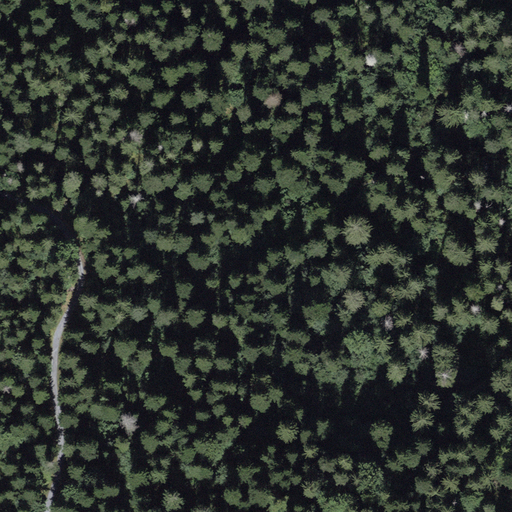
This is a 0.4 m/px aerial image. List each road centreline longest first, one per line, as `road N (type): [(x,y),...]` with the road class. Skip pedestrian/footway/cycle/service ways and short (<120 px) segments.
road 1 (track): [(361,0),(365,178),(351,200),(315,235),(218,288),(123,368),(90,408),(55,480)]
road 2 (track): [(47,511),(60,451),(55,346),(78,298),(81,268),(59,221),(0,191)]
road 3 (track): [(511,29),(474,83),(365,178)]
road 4 (track): [(351,200),(408,251),(511,282)]
